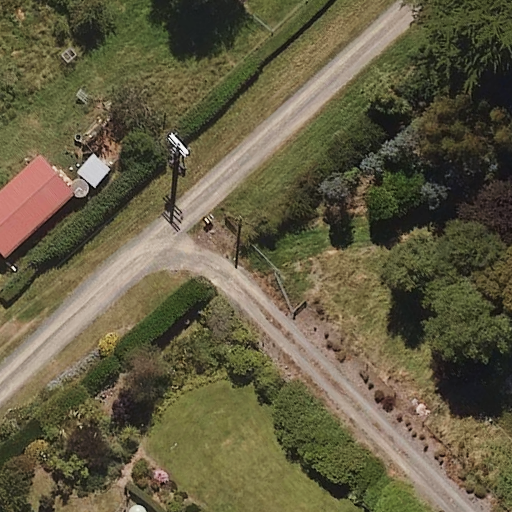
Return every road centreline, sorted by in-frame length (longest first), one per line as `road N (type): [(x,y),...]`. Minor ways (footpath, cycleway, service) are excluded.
road 1 (residential): [(380,0),(0,357)]
road 2 (unknown): [(153,212),(451,511)]
